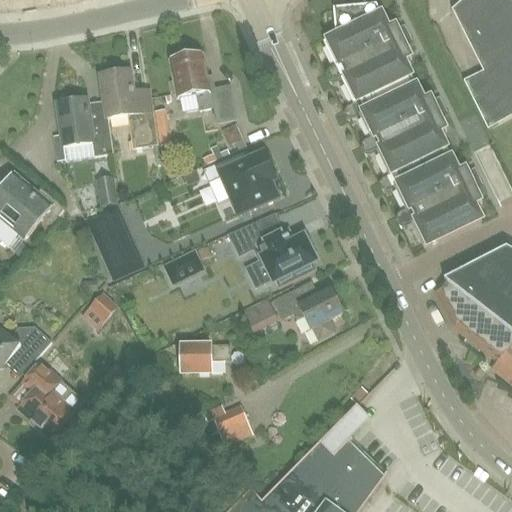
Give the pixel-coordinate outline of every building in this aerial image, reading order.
[(511,0),(467,0),(456,10),(452,13),(483,75),(463,85),(487,133),(511,119),(511,0)] [(406,49),(414,46),(414,44),(412,45),(408,37),(402,40),(397,29),(389,33),(377,9),(334,13),(337,41),(324,47),(337,72),(344,68),(349,79),(342,82),(354,108),(362,104),(367,115),(360,118),(372,144),(379,140),(385,151),(377,154),(389,180),(397,176),(402,187),(395,190),(407,215),(415,212),(420,222),(412,226),(425,251),(482,223),(475,209),(483,205),(477,193),(485,189),(484,188),(482,189),(478,180),(472,183),(467,173),(459,177),(440,137),(448,133),(442,121),(450,117),(449,116),(447,117),(443,108),(437,111),(432,101),(424,105),(405,65),(412,62),(406,49)] [(214,79),(210,80),(207,81),(202,58),(172,64),(176,85),(173,85),(175,97),(178,96),(180,101),(197,98),(201,113),(215,110),(219,129),(237,125),(240,124),(233,89),(217,92),(214,79)] [(108,120),(108,122),(127,119),(132,150),(159,146),(154,114),(153,114),(151,101),(150,91),(133,94),(130,74),(101,78),(105,103),(105,105),(108,120)] [(112,148),(108,122),(108,120),(89,122),(87,107),(87,105),(87,103),(58,107),(62,138),(64,150),(92,146),(93,151),(102,149),(112,148)] [(105,105),(87,107),(89,122),(108,120),(105,105)] [(166,113),(154,114),(159,146),(159,149),(171,147),(166,113)] [(245,143),(238,127),(222,134),(229,150),(245,143)] [(64,150),(62,138),(54,139),(57,166),(112,157),(112,148),(102,149),(93,151),(92,146),(64,150)] [(209,185),(221,180),(239,220),(279,202),(272,186),(269,179),(273,177),(264,156),(249,163),(244,165),(240,156),(203,173),(209,185)] [(0,220),(1,221),(0,221),(0,240),(11,249),(21,237),(26,242),(45,219),(53,225),(60,216),(64,211),(42,192),(39,196),(15,177),(8,185),(0,194),(0,220)] [(96,183),(101,210),(118,207),(114,180),(96,183)] [(114,288),(148,273),(118,207),(85,221),(114,288)] [(265,245),(284,235),(275,217),(255,226),(265,245)] [(240,259),(253,252),(259,249),(264,259),(262,260),(273,283),(274,285),(276,284),(279,291),(293,285),(317,273),(314,265),(317,264),(312,254),(316,252),(309,238),(305,240),(305,239),(293,244),(288,233),(284,235),(265,245),(255,226),(229,237),(240,259)] [(511,254),(507,252),(444,282),(511,335),(511,254)] [(166,270),(174,287),(203,272),(195,256),(166,270)] [(511,335),(444,282),(435,294),(453,330),(498,365),(492,372),(511,387),(511,335)] [(97,284),(82,284),(83,296),(97,295),(97,284)] [(329,323),(343,316),(332,293),(304,307),(296,293),(273,305),(282,324),(294,318),(297,324),(305,320),(311,332),(313,331),(320,344),(336,335),(329,323)] [(104,297),(83,320),(99,334),(120,311),(104,297)] [(240,315),(252,338),(279,325),(268,302),(240,315)] [(25,353),(36,363),(52,345),(36,331),(19,331),(11,340),(3,332),(0,331),(0,371),(9,371),(25,353)] [(213,348),(214,365),(224,365),(231,364),(231,348),(213,348)] [(183,349),(183,376),(212,376),(212,365),(212,349),(183,349)] [(20,381),(36,363),(25,353),(9,371),(20,381)] [(212,376),(224,376),(224,365),(214,365),(212,365),(212,376)] [(47,437),(52,441),(75,416),(51,394),(61,383),(42,366),(24,385),(23,387),(34,396),(21,410),(19,411),(32,423),(30,426),(45,439),(47,437)] [(129,379),(118,368),(103,383),(115,393),(129,379)] [(34,396),(23,387),(11,400),(21,410),(34,396)] [(350,401),(359,410),(371,397),(362,389),(350,401)] [(203,417),(207,426),(216,422),(227,448),(251,438),(239,410),(225,416),(222,407),(203,417)] [(335,459),(352,441),(371,422),(359,410),(322,447),(335,459)] [(321,473),(340,488),(366,507),(388,476),(387,475),(384,478),(350,445),(353,442),(352,441),(335,459),(321,473)] [(321,473),(335,459),(322,447),(263,506),(253,493),(233,511),(322,511),(340,488),(321,473)] [(361,511),(366,507),(340,488),(322,511),(361,511)]
